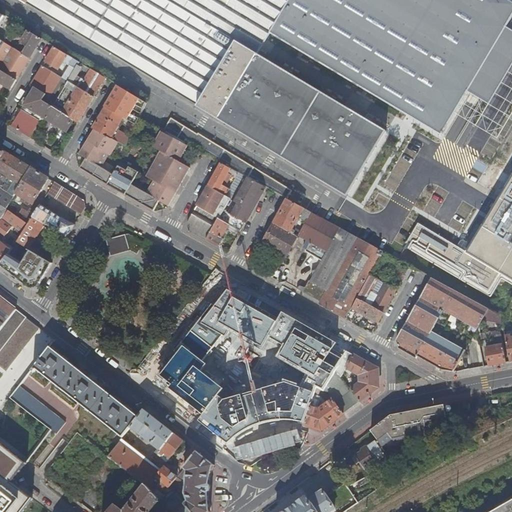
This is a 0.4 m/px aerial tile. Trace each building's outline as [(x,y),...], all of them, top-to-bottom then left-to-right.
[(511,4),(511,1),(510,0),(21,0),(347,195),(376,150),(300,106),(312,85),(450,167),(511,62),(511,14),(508,12),(511,4)] [(7,20),(8,18),(0,13),(0,25),(5,18),(7,20)] [(27,46),(23,53),(25,55),(30,58),(42,39),(29,31),(22,43),(27,46)] [(13,37),(9,35),(5,42),(9,45),(13,37)] [(6,52),(10,45),(9,45),(5,42),(3,45),(0,49),(0,69),(17,80),(30,58),(25,55),(23,53),(17,50),(13,47),(12,49),(14,51),(4,67),(0,64),(7,52),(6,52)] [(27,46),(22,43),(17,50),(23,53),(27,46)] [(66,61),(77,68),(80,62),(55,47),(46,61),(59,69),(66,56),(68,58),(66,61)] [(104,82),(89,73),(85,80),(78,76),(83,68),(81,67),(83,64),(80,62),(77,68),(69,81),(95,97),(104,82)] [(61,80),(67,84),(69,81),(43,66),(32,85),(36,88),(51,97),(61,80)] [(0,82),(11,89),(17,80),(0,69),(0,82)] [(89,73),(104,82),(106,78),(91,69),(89,73)] [(75,120),(79,123),(95,97),(69,81),(67,84),(57,100),(53,107),(75,120)] [(139,118),(146,103),(146,102),(119,86),(106,107),(123,117),(133,123),(136,124),(139,118)] [(25,105),(46,118),(53,107),(57,100),(51,97),(36,88),(25,105)] [(161,111),(146,103),(139,118),(153,125),(161,111)] [(68,131),(75,120),(53,107),(46,118),(68,131)] [(116,129),(123,117),(106,107),(93,128),(95,129),(116,140),(126,145),(130,136),(116,129)] [(22,110),(12,126),(30,137),(39,124),(40,122),(22,110)] [(174,119),(166,133),(222,163),(239,172),(246,176),(266,187),(288,199),(291,201),(296,192),(209,137),(202,133),(201,134),(174,119)] [(44,127),(39,124),(30,137),(36,141),(44,127)] [(136,171),(118,160),(111,172),(99,164),(106,152),(108,153),(116,140),(95,129),(80,154),(87,158),(81,168),(154,210),(160,200),(169,206),(190,168),(179,162),(188,146),(162,132),(152,147),(160,152),(145,176),(152,180),(144,193),(129,183),(136,171)] [(0,160),(0,171),(21,185),(31,167),(5,152),(0,160)] [(233,178),(235,180),(239,172),(222,163),(213,179),(214,180),(210,186),(227,195),(230,188),(225,185),(225,186),(222,184),(226,177),(229,178),(231,174),(234,175),(233,178)] [(33,204),(49,178),(31,167),(21,185),(16,193),(33,204)] [(0,186),(14,196),(16,193),(21,185),(0,171),(0,186)] [(246,176),(234,199),(235,200),(238,201),(253,210),(266,187),(246,176)] [(511,177),(491,213),(467,253),(418,223),(407,243),(488,291),(500,272),(511,279),(511,243),(510,242),(511,239),(511,177)] [(48,193),(83,214),(86,207),(85,200),(55,182),(48,193)] [(210,198),(226,207),(231,197),(227,195),(210,186),(209,185),(204,194),(210,198)] [(14,196),(0,186),(0,204),(7,209),(14,196)] [(210,198),(204,194),(203,196),(198,206),(204,209),(210,198)] [(226,207),(210,198),(204,209),(205,210),(219,218),(224,209),(226,207)] [(291,232),(304,208),(291,201),(288,199),(275,223),(291,232)] [(231,213),(224,209),(219,218),(230,224),(235,228),(241,231),(253,210),(238,201),(231,213)] [(0,221),(2,219),(9,210),(7,209),(0,204),(0,221)] [(312,204),(308,210),(312,212),(383,251),(385,252),(387,249),(312,204)] [(76,225),(41,205),(36,213),(34,217),(49,226),(66,236),(68,237),(76,225)] [(209,233),(216,221),(202,214),(205,210),(204,209),(198,206),(188,223),(190,230),(207,240),(210,234),(209,233)] [(22,209),(18,217),(29,225),(34,217),(36,213),(30,209),(28,213),(22,209)] [(2,219),(24,233),(29,225),(18,217),(9,210),(2,219)] [(216,221),(217,222),(219,218),(205,210),(202,214),(216,221)] [(322,301),(321,304),(346,319),(353,307),(358,298),(371,275),(383,251),(312,212),(298,235),(298,236),(311,243),(306,251),(311,253),(308,259),(320,265),(311,281),(310,280),(304,291),(322,301)] [(44,228),(47,230),(49,226),(34,217),(29,225),(24,233),(18,242),(29,249),(36,253),(38,250),(29,244),(34,236),(38,237),(44,228)] [(222,238),(230,224),(219,218),(217,222),(210,234),(207,240),(219,247),(223,239),(222,238)] [(298,236),(298,235),(291,232),(275,223),(263,243),(287,256),(298,236)] [(49,226),(47,230),(64,240),(66,236),(49,226)] [(126,234),(129,248),(138,253),(144,242),(129,233),(126,234)] [(126,234),(108,238),(112,253),(129,248),(126,234)] [(13,248),(0,237),(0,264),(0,265),(11,251),(13,248)] [(107,261),(112,253),(108,238),(105,239),(96,254),(107,261)] [(40,251),(38,254),(50,262),(58,250),(48,243),(42,252),(40,251)] [(11,251),(0,265),(29,286),(40,284),(53,263),(50,262),(38,254),(36,253),(29,249),(23,259),(11,251)] [(286,410),(288,420),(300,422),(304,423),(310,406),(317,387),(324,390),(337,370),(348,352),(212,274),(138,369),(231,442),(233,440),(242,433),(250,428),(247,422),(201,385),(229,349),(237,339),(305,378),(286,410)] [(371,293),(375,286),(379,279),(373,276),(371,275),(358,298),(364,301),(384,312),(396,289),(384,283),(377,296),(371,293)] [(483,318),(489,309),(432,278),(397,340),(400,349),(417,358),(418,356),(432,330),(444,310),(477,329),(483,318)] [(0,330),(16,309),(0,296),(0,330)] [(358,310),(364,301),(358,298),(353,307),(358,310)] [(358,310),(378,322),(384,312),(364,301),(358,310)] [(358,310),(353,307),(346,319),(352,322),(358,310)] [(483,318),(502,323),(501,315),(489,309),(483,318)] [(454,371),(466,349),(432,330),(418,356),(443,370),(454,371)] [(487,348),(490,365),(499,363),(507,362),(503,344),(487,348)] [(111,438),(119,445),(121,442),(132,427),(140,417),(51,347),(30,373),(33,375),(34,372),(35,373),(37,370),(116,432),(111,438)] [(361,383),(352,390),(353,391),(360,401),(379,387),(379,370),(348,352),(349,352),(348,352),(337,370),(343,378),(348,369),(361,376),(361,383)] [(343,378),(337,370),(324,390),(329,393),(333,398),(344,413),(360,401),(353,391),(341,400),(337,395),(346,382),(343,378)] [(352,390),(346,382),(337,395),(341,400),(353,391),(352,390)] [(67,421),(21,386),(12,397),(53,430),(53,429),(58,433),(67,421)] [(319,410),(310,406),(304,423),(305,423),(321,429),(322,430),(344,413),(333,398),(319,410)] [(448,414),(446,405),(391,415),(371,431),(378,441),(382,447),(393,439),(396,443),(421,438),(419,431),(438,426),(438,424),(448,421),(447,415),(448,414)] [(173,431),(146,410),(140,417),(132,427),(159,448),(156,452),(167,462),(184,440),(173,431)] [(321,429),(305,423),(304,426),(320,432),(321,429)] [(382,465),(379,461),(387,455),(382,447),(378,441),(368,447),(366,446),(362,449),(361,452),(355,456),(370,479),(378,473),(380,476),(386,471),(385,469),(382,465)] [(159,472),(121,442),(119,445),(110,456),(147,485),(148,486),(159,472)] [(0,511),(28,511),(37,501),(12,482),(26,463),(0,443),(0,511)] [(184,458),(190,462),(198,451),(193,447),(184,458)] [(190,500),(186,504),(192,511),(210,511),(211,511),(210,510),(209,508),(209,505),(208,502),(208,501),(208,489),(209,481),(211,475),(215,465),(198,451),(190,462),(185,468),(189,471),(187,478),(188,483),(186,493),(187,494),(190,500)] [(386,462),(389,466),(395,462),(392,458),(386,462)] [(164,482),(171,487),(171,486),(178,477),(174,473),(176,470),(173,468),(171,471),(164,466),(159,472),(148,486),(155,493),(164,482)] [(180,478),(178,477),(171,486),(173,488),(175,486),(175,485),(180,478)] [(125,511),(116,505),(110,511),(151,511),(159,502),(160,503),(162,501),(161,499),(155,493),(148,486),(147,485),(125,511)] [(332,511),(335,510),(323,491),(308,500),(306,498),(299,503),(286,511),(332,511)] [(177,493),(165,505),(169,511),(192,511),(186,504),(185,503),(177,493)] [(511,511),(511,497),(508,499),(510,502),(492,511),(511,511)]
